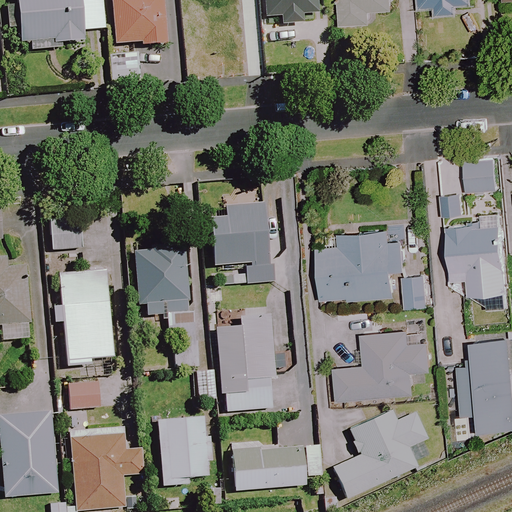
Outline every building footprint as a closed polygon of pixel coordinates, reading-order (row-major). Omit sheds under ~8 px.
[(14,0),(20,42),(27,42),(28,52),(53,49),(53,45),(81,42),(80,32),(103,30),(99,0),(14,0)] [(162,44),(160,0),(110,0),(112,46),(162,44)] [(237,0),(190,0),(193,42),(240,39),(237,0)] [(261,0),(263,18),(278,17),(279,25),(298,24),(298,15),(314,14),(313,0),(261,0)] [(391,0),(339,0),(341,26),(370,24),(369,11),(392,10),(391,0)] [(470,3),(470,0),(419,0),(420,7),(435,6),(435,15),(457,13),(456,4),(470,3)] [(498,190),(494,161),(463,164),(467,194),(498,190)] [(0,242),(1,242),(1,230),(11,230),(10,206),(0,206),(0,242)] [(269,283),(263,214),(254,215),(253,206),(221,209),(222,218),(206,220),(211,268),(215,267),(217,288),(269,283)] [(505,293),(500,212),(469,214),(469,224),(448,225),(452,280),(468,279),(469,295),(505,293)] [(79,218),(47,219),(49,250),(41,250),(41,263),(54,263),(54,251),(81,250),(79,218)] [(389,241),(389,231),(344,233),(345,249),(319,250),(321,299),(393,296),(392,270),(404,270),(403,241),(389,241)] [(184,312),(184,250),(129,250),(129,301),(141,301),(141,312),(165,312),(166,367),(194,367),(194,312),(184,312)] [(5,255),(0,255),(0,343),(30,341),(23,263),(6,265),(5,255)] [(113,376),(103,267),(78,269),(79,277),(57,279),(59,307),(49,308),(50,324),(61,323),(65,368),(88,366),(89,379),(113,376)] [(272,378),(265,309),(216,314),(215,304),(204,305),(207,338),(208,350),(213,350),(220,414),(269,409),(266,379),(272,378)] [(427,331),(364,337),(367,365),(336,368),(339,400),(412,393),(410,372),(430,370),(427,331)] [(511,428),(511,361),(510,339),(473,342),(475,365),(458,366),(462,415),(478,414),(479,431),(511,428)] [(212,371),(194,372),(196,400),(214,399),(212,371)] [(97,409),(95,384),(66,386),(68,411),(97,409)] [(393,422),(389,413),(346,432),(358,458),(331,470),(345,500),(414,469),(405,448),(423,440),(411,414),(393,422)] [(56,495),(50,414),(0,417),(0,464),(2,499),(56,495)] [(202,464),(210,463),(209,443),(201,444),(199,419),(155,422),(160,487),(177,486),(176,479),(203,477),(202,464)] [(65,507),(65,511),(85,511),(123,509),(121,477),(134,476),(131,435),(122,436),(121,428),(67,433),(74,506),(65,507)] [(319,477),(317,446),(230,452),(232,492),(302,487),(302,478),(319,477)]
